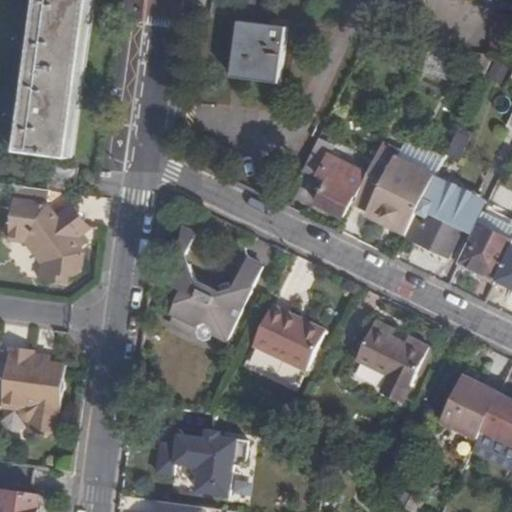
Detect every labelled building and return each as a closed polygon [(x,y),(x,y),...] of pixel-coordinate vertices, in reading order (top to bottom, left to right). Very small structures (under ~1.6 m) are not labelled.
[(92,0),(37,0),(17,150),(70,157),(92,0)] [(248,0),(246,20),(259,22),(261,0),(248,0)] [(511,13),(500,12),(494,52),(511,54),(511,13)] [(259,22),(246,20),(239,74),(284,80),(291,26),(259,22)] [(462,125),(448,154),(463,162),(477,133),(462,125)] [(358,202),(372,173),(344,160),(347,153),(322,140),(308,169),(333,181),(323,203),(351,218),(358,202)] [(403,151),(387,143),(372,173),(358,202),(374,209),(413,229),(438,176),(439,174),(400,156),(403,151)] [(51,193),(76,197),(80,172),(54,168),(51,193)] [(410,234),(409,236),(453,257),(482,197),(438,176),(413,229),(410,234)] [(49,193),(19,189),(19,198),(13,200),(9,237),(26,239),(42,260),(40,277),(67,280),(68,272),(76,273),(80,271),(82,255),(78,249),(73,242),(83,233),(88,229),(72,208),(58,218),(46,207),(49,193)] [(413,229),(374,209),(371,215),(410,234),(413,229)] [(463,262),(500,279),(511,254),(511,236),(482,222),(463,262)] [(199,235),(185,228),(183,252),(189,257),(199,235)] [(89,241),(83,233),(73,242),(78,249),(89,241)] [(289,250),(282,247),(277,256),(284,259),(289,250)] [(511,254),(500,279),(511,284),(511,254)] [(233,292),(225,295),(202,285),(195,266),(184,261),(180,289),(188,294),(177,315),(201,326),(204,324),(210,322),(215,324),(217,330),(215,333),(231,340),(265,268),(248,260),(233,292)] [(223,289),(225,295),(233,292),(230,285),(223,289)] [(305,327),(308,321),(275,305),(273,310),(305,327)] [(329,332),(308,321),(305,327),(273,310),(256,346),(308,373),(329,332)] [(361,359),(394,376),(388,387),(408,398),(433,348),(412,338),(409,344),(377,327),(361,359)] [(32,362),(33,353),(34,348),(11,345),(3,405),(20,408),(20,410),(21,414),(22,416),(25,418),(29,421),(30,421),(29,433),(56,436),(66,366),(51,364),(32,362)] [(51,356),(33,353),(32,362),(51,364),(51,356)] [(486,431),(504,395),(468,377),(446,422),(482,441),(486,431)] [(511,397),(504,394),(504,395),(486,431),(511,444),(511,397)] [(204,491),(236,495),(241,465),(251,466),(254,444),(225,440),(225,434),(213,433),(212,441),(186,438),(184,448),(168,445),(164,473),(181,475),(183,463),(208,466),(204,491)] [(41,511),(44,496),(6,491),(5,501),(0,500),(0,511),(41,511)] [(228,511),(229,511),(167,502),(165,511),(228,511)]
